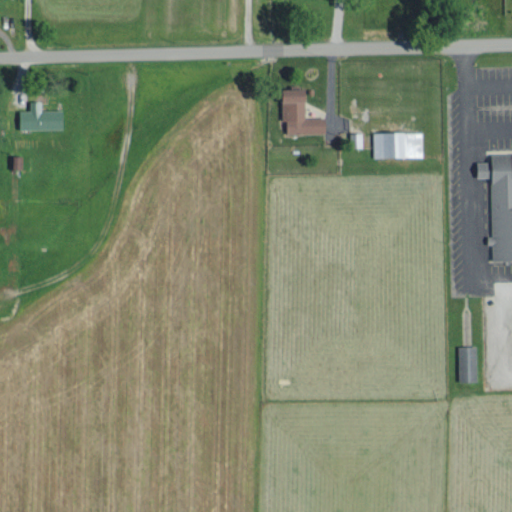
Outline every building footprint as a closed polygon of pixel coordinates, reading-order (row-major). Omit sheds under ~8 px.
[(325,132),(326,115),(305,114),(305,99),(309,99),(310,87),(285,86),(285,98),(281,98),(281,118),(286,118),(286,131),(325,132)] [(19,127),(62,126),(62,107),(42,108),(42,99),(31,100),(31,108),(18,109),(19,127)] [(422,155),(422,130),(373,131),(373,156),(422,155)] [(511,258),(511,151),(491,152),(492,159),(477,160),(477,176),(490,176),(491,234),(487,234),(488,243),(492,243),(492,259),(511,258)] [(458,344),(459,380),(478,379),(477,344),(458,344)]
